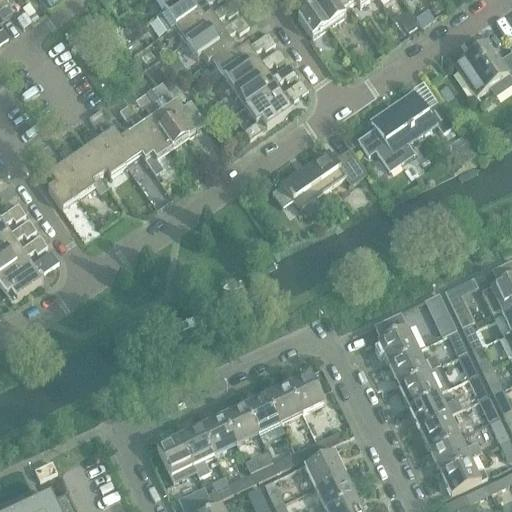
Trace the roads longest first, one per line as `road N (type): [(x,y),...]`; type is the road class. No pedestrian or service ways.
road 1 (residential): [(154,511),(117,434),(324,338),(411,511)]
road 2 (residential): [(92,283),(349,110)]
road 3 (residential): [(349,110),(503,0)]
road 4 (residential): [(92,283),(0,147)]
road 5 (residential): [(349,110),(274,0)]
